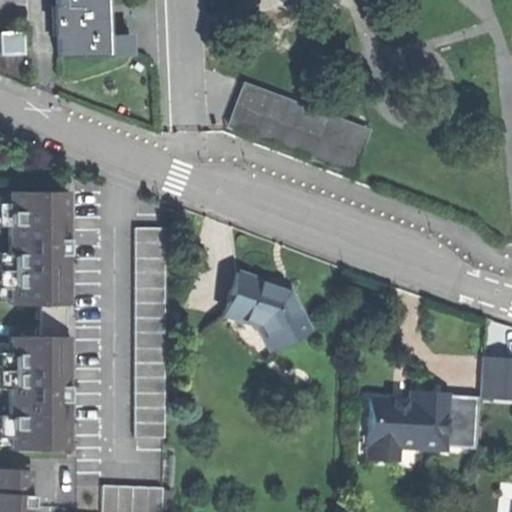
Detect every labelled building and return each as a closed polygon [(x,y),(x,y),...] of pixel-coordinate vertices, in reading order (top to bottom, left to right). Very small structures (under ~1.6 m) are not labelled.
[(109,52),(130,51),(130,34),(108,35),(107,0),(56,0),(57,13),(53,13),(53,27),(58,27),(59,57),(82,56),(110,55),(109,52)] [(21,32),(0,33),(1,52),(22,51),(21,32)] [(366,127),(239,80),(222,125),(350,171),(366,127)] [(64,304),(65,190),(5,190),(5,304),(64,304)] [(160,226),(131,226),(130,436),(160,436),(160,226)] [(256,278),(237,272),(223,314),(255,324),(261,321),(274,345),(307,329),(287,288),(282,293),(272,290),(273,284),(256,278)] [(268,348),(274,345),(261,321),(255,324),(268,348)] [(65,448),(65,335),(6,335),(6,448),(65,448)] [(482,397),(511,396),(511,352),(481,353),(482,397)] [(366,398),(364,445),(365,446),(395,447),(442,450),(442,448),(474,449),(477,397),(446,396),(446,393),(426,392),(408,391),(407,405),(391,405),(391,400),(366,398)] [(395,462),(395,447),(365,446),(365,460),(395,462)] [(0,511),(26,511),(29,469),(0,467),(0,511)] [(156,511),(158,486),(98,484),(96,511),(156,511)] [(317,511),(333,511),(334,486),(318,486),(317,511)]
